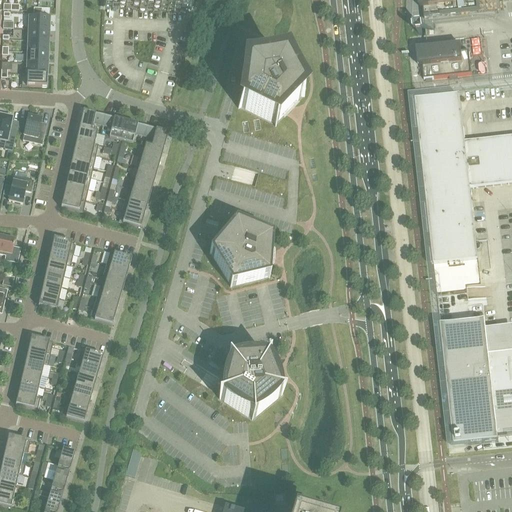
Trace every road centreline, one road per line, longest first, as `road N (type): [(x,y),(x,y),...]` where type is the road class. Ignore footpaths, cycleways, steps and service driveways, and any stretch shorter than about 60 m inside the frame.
road 1 (primary): [(388,325),(351,0)]
road 2 (primary): [(334,0),(368,305)]
road 3 (primary): [(368,305),(391,511)]
road 4 (primary): [(403,499),(388,325)]
road 5 (unclassified): [(403,499),(419,467),(511,455)]
road 6 (residential): [(75,101),(48,222)]
